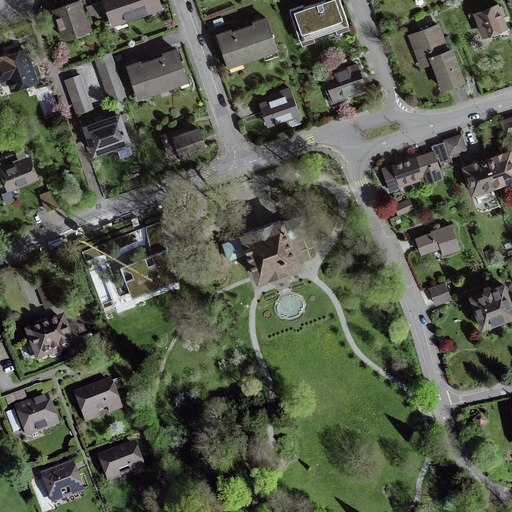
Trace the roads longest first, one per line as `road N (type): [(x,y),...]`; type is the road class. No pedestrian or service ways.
road 1 (residential): [(353,153),(445,405)]
road 2 (residential): [(0,254),(240,165)]
road 3 (residential): [(181,0),(240,165)]
road 4 (residential): [(445,405),(466,465),(487,487),(511,495)]
